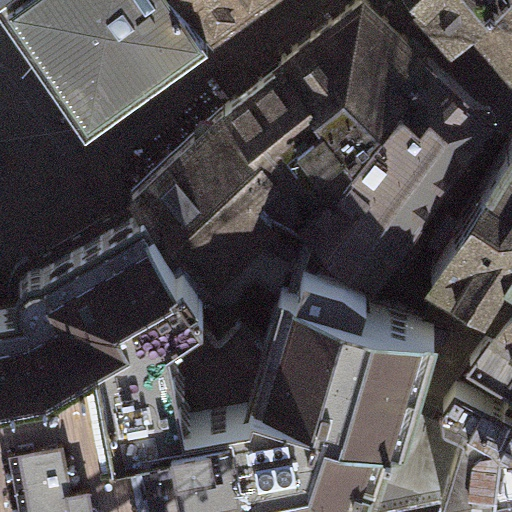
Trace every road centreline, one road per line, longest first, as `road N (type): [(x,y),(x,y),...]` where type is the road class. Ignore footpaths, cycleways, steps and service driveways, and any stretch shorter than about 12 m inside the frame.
road 1 (residential): [(295,0),(105,137),(81,137),(0,18)]
road 2 (residential): [(508,91),(404,0)]
